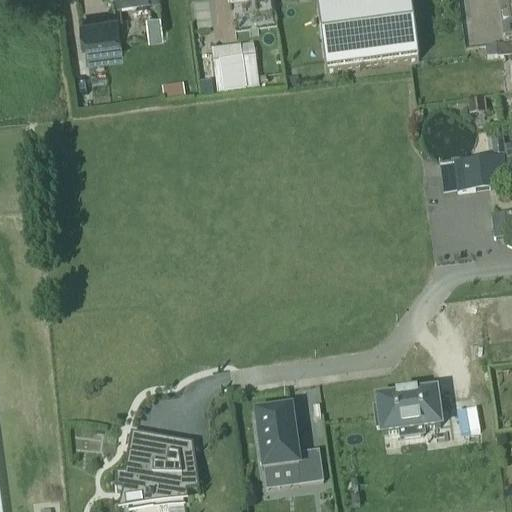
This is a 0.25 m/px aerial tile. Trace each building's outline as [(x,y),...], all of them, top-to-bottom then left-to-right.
[(316,7),(325,76),(419,63),(410,0),(361,0),(316,7)] [(511,45),(511,0),(498,0),(504,46),(511,45)] [(120,40),(119,40),(116,18),(81,22),(84,45),(83,45),(86,62),(123,57),(120,40)] [(280,44),(212,52),(217,96),(285,86),(280,44)] [(497,60),(511,58),(511,47),(505,49),(505,47),(496,48),(496,49),(486,50),(488,61),(497,60)] [(483,101),(502,98),(500,88),(481,91),(483,101)] [(508,126),(488,129),(491,152),(511,149),(508,126)] [(468,163),(453,164),(454,167),(457,195),(506,190),(503,162),(503,159),(468,163)] [(507,240),(503,215),(490,217),(493,241),(507,240)] [(378,409),(373,410),(376,432),(381,431),(382,438),(399,435),(400,441),(424,438),(423,432),(440,430),(436,395),(416,398),(415,396),(397,398),(397,400),(377,403),(378,409)] [(483,399),(449,404),(454,442),(488,438),(483,399)] [(291,412),(255,417),(263,474),(297,469),(300,489),(323,485),(319,454),(297,457),(291,412)] [(115,476),(115,494),(117,494),(123,495),(146,500),(146,503),(153,504),(153,501),(173,501),(173,491),(181,490),(181,496),(187,496),(199,494),(194,455),(177,457),(169,457),(171,444),(135,438),(135,436),(131,435),(124,476),(117,476),(115,476)]
